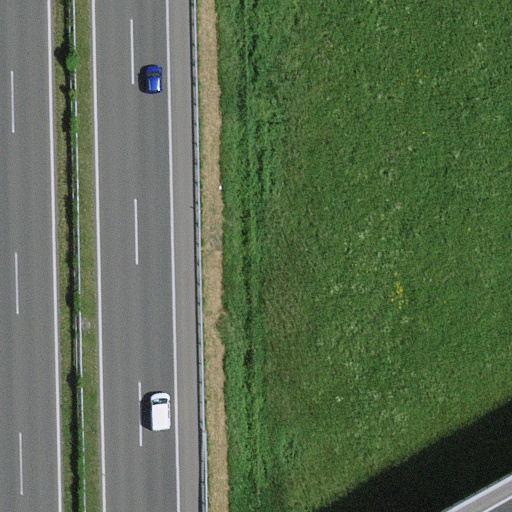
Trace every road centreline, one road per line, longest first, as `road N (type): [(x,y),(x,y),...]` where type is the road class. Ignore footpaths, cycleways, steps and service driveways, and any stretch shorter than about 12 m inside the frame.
road 1 (motorway): [(11,0),(21,511)]
road 2 (motorway): [(143,511),(133,0)]
